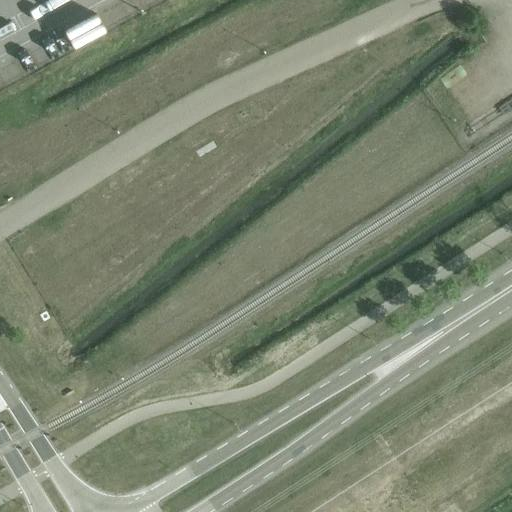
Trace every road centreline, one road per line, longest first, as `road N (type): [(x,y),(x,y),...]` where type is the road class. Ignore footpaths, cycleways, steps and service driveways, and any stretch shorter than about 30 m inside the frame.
road 1 (tertiary): [(511,278),(126,511)]
road 2 (tertiary): [(198,511),(511,295)]
road 3 (unclassified): [(63,511),(0,408)]
